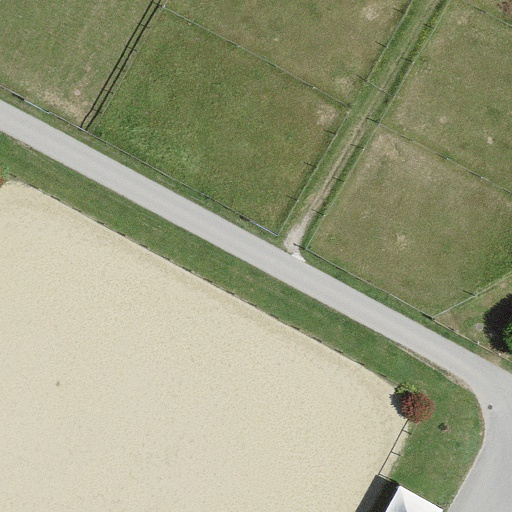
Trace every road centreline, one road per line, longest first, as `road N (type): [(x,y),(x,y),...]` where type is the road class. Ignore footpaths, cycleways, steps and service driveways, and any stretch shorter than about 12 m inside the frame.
road 1 (residential): [(0,110),(511,389)]
road 2 (unknown): [(435,511),(500,383)]
